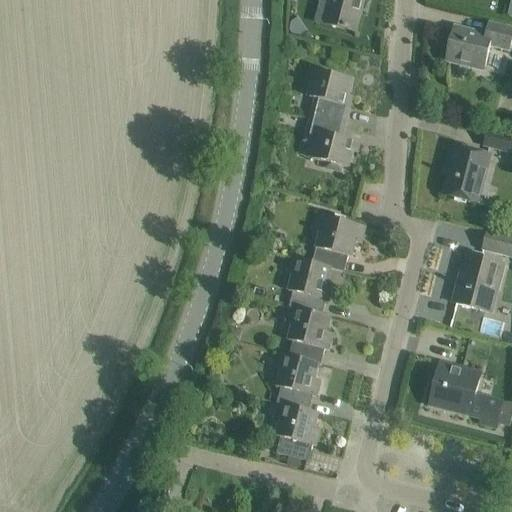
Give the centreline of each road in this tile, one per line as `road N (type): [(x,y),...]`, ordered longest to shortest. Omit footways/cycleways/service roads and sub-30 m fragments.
road 1 (tertiary): [(99,511),(173,373),(209,269),(236,166),(252,0)]
road 2 (residential): [(372,482),(365,466),(421,243),(417,227),(396,220),(392,210),(407,0)]
road 3 (residential): [(372,482),(348,493),(185,450),(169,507)]
